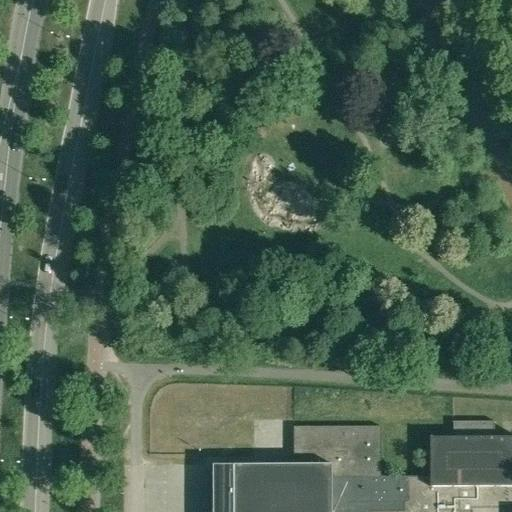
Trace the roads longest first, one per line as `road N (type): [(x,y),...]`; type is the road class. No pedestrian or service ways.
road 1 (secondary): [(27,511),(43,286),(97,0)]
road 2 (secondary): [(32,0),(0,228)]
